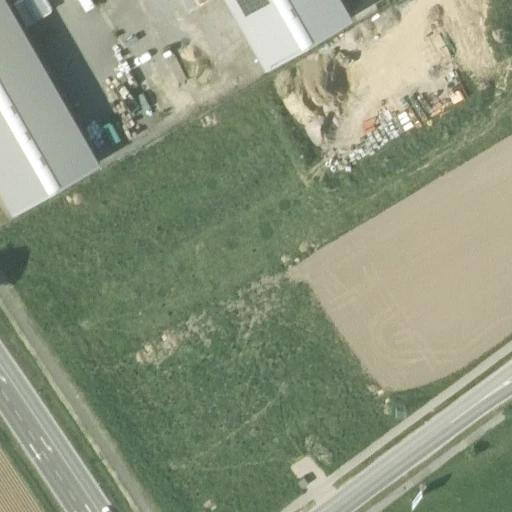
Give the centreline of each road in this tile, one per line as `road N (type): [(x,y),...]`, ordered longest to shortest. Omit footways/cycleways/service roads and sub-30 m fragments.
road 1 (tertiary): [(511,382),(335,511)]
road 2 (secondary): [(90,511),(0,379)]
